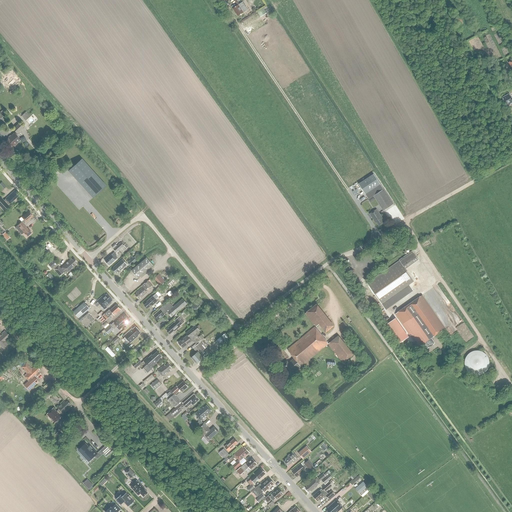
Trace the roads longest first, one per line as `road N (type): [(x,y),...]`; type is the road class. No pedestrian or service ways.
road 1 (unclassified): [(379,237),(326,264),(241,328),(142,218),(87,259)]
road 2 (track): [(509,511),(333,272)]
road 3 (secondary): [(314,511),(153,333)]
road 4 (residential): [(153,333),(76,400),(0,319)]
road 5 (secondary): [(87,259),(0,160)]
